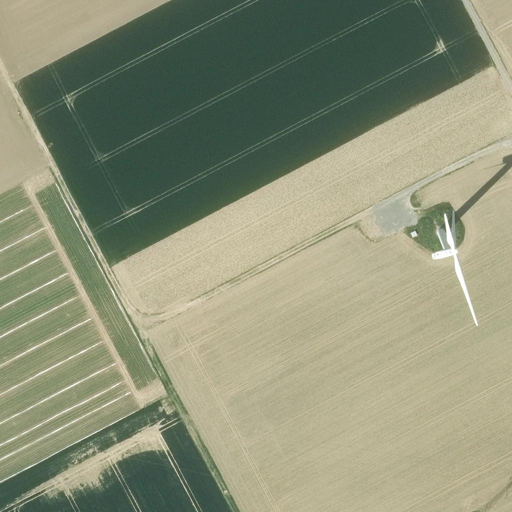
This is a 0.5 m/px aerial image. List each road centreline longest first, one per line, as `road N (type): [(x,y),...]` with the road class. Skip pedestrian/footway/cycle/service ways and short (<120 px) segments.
road 1 (track): [(139,329),(511,134)]
road 2 (track): [(0,64),(139,329)]
road 3 (track): [(234,511),(139,329)]
